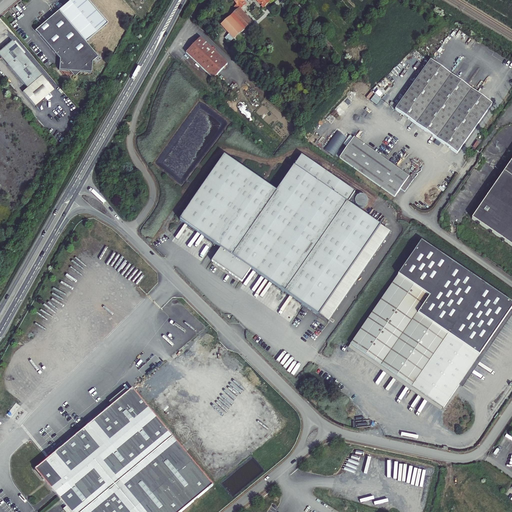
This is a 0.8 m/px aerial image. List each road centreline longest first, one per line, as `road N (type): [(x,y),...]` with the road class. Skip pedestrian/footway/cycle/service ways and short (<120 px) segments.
road 1 (unclassified): [(128,232),(321,422)]
road 2 (residential): [(128,232),(153,192),(131,152),(133,121),(204,0)]
road 3 (unclassified): [(321,422),(460,458),(483,449),(511,407)]
road 4 (primary): [(80,185),(183,0)]
road 5 (primary): [(176,0),(73,180)]
road 6 (unknown): [(436,157),(460,146),(493,99),(487,66),(464,53)]
road 7 (primary): [(68,188),(0,309)]
road 8 (residential): [(321,422),(292,460),(230,511)]
